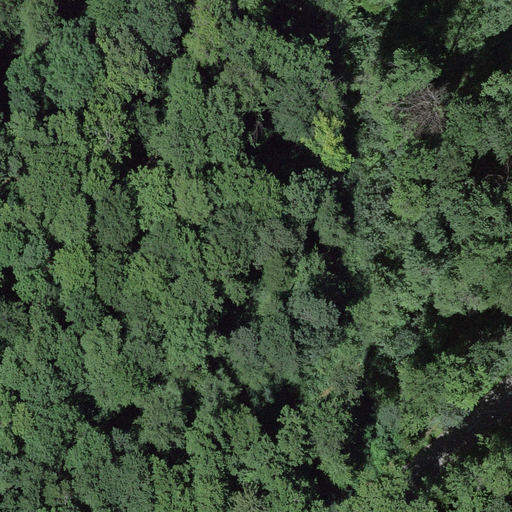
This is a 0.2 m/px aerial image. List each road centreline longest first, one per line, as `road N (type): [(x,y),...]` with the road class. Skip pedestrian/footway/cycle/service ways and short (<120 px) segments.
road 1 (track): [(312,0),(220,105),(0,305)]
road 2 (tertiary): [(379,511),(511,387)]
